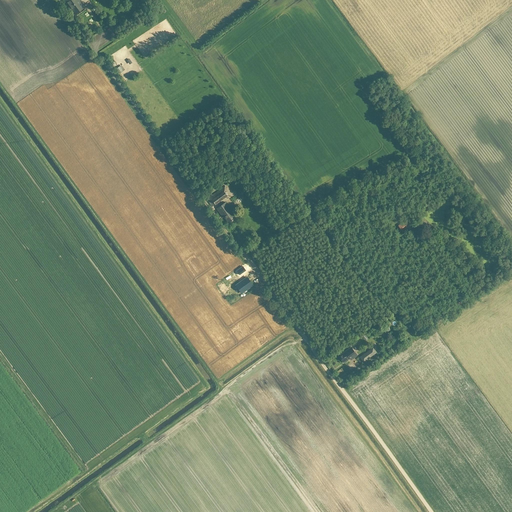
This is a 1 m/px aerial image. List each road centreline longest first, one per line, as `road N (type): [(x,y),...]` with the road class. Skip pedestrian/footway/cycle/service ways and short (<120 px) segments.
road 1 (track): [(297,328),(98,55)]
road 2 (track): [(430,511),(297,328)]
